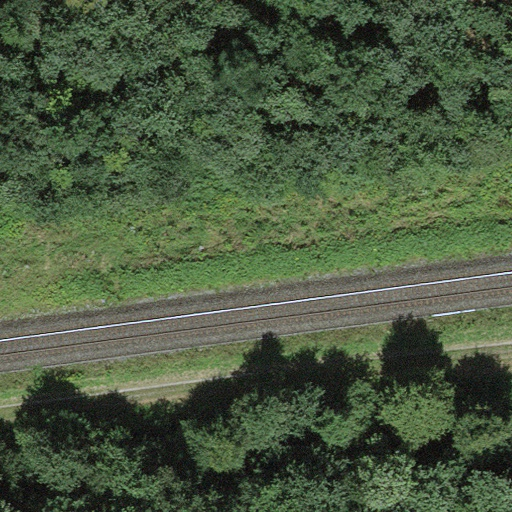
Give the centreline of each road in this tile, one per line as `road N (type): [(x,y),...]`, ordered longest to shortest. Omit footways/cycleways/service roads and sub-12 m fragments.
road 1 (track): [(511,225),(0,294)]
road 2 (track): [(0,416),(511,351)]
